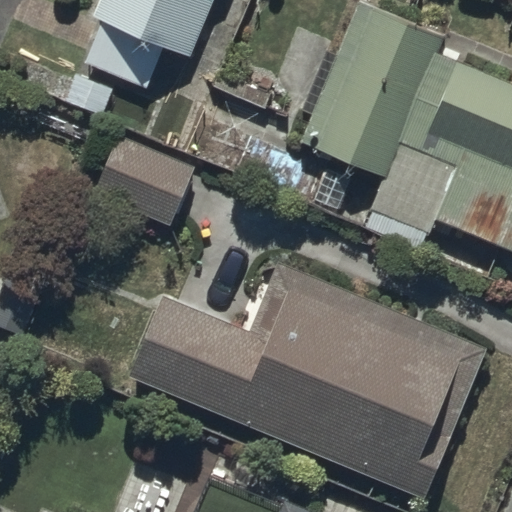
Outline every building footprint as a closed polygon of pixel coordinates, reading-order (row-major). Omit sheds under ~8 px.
[(165,42),(190,53),(211,0),(98,0),(93,12),(102,16),(84,60),(147,86),(165,42)] [(436,216),(511,247),(511,80),(438,50),(445,33),(363,0),(357,0),(301,139),(384,173),(371,205),(431,230),(436,216)] [(94,188),(170,222),(195,165),(119,131),(94,188)] [(130,374),(425,496),(488,344),(279,258),(250,329),(163,293),(130,374)] [(8,273),(0,292),(0,323),(23,333),(42,286),(8,273)] [(330,511),(285,493),(277,511),(330,511)]
